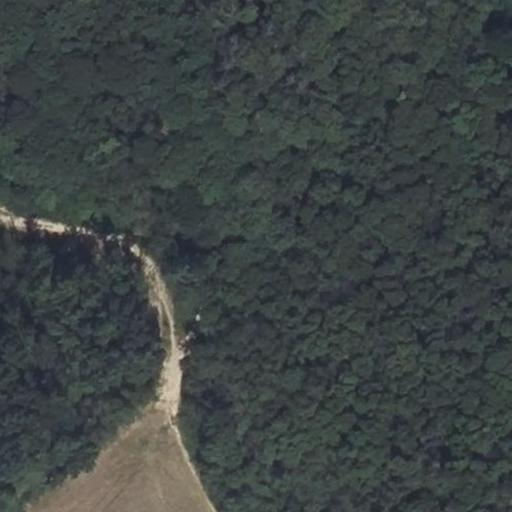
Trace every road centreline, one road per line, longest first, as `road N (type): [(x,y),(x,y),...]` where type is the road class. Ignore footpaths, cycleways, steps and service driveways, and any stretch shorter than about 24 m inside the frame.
road 1 (track): [(245,236),(511,71)]
road 2 (track): [(245,236),(201,313),(187,371),(182,454),(210,511)]
road 3 (track): [(123,237),(164,280),(187,371)]
road 4 (track): [(0,202),(123,237)]
